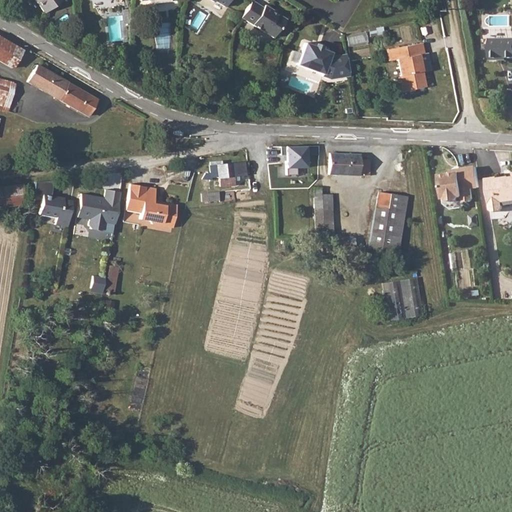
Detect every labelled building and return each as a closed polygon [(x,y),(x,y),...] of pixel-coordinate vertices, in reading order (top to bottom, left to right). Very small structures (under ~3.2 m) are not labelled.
[(34,0),(43,12),(60,0),(34,0)] [(251,1),(240,18),(273,38),(278,30),(280,29),(286,20),(278,15),(276,15),(272,12),(272,11),(264,6),(263,8),(251,1)] [(0,60),(14,68),(24,49),(0,35),(0,60)] [(511,55),(511,35),(489,36),(490,59),(500,59),(500,56),(511,55)] [(330,79),(349,76),(346,54),(332,57),(330,56),(331,53),(322,49),(322,48),(315,45),(315,46),(306,43),(297,64),(322,74),(322,76),(330,79)] [(422,72),(420,57),(422,56),(424,56),(422,44),(388,51),(390,62),(397,61),(403,92),(426,88),(422,72)] [(36,66),(26,82),(86,117),(96,99),(36,66)] [(0,80),(0,110),(5,112),(13,84),(0,80)] [(306,147),(280,148),(280,156),(285,156),(286,176),(297,176),(297,169),(306,168),(306,147)] [(329,154),(328,175),(368,177),(368,160),(358,160),(358,156),(329,154)] [(205,173),(197,185),(199,189),(200,190),(203,190),(210,178),(217,178),(217,188),(232,187),(231,177),(243,176),(242,163),(207,165),(207,174),(205,173)] [(471,190),(479,189),(476,169),(458,172),(459,175),(439,178),(442,201),(445,201),(449,204),(457,202),(460,198),(463,198),(463,201),(466,204),(471,203),(473,200),(471,190)] [(511,200),(511,179),(506,180),(505,178),(495,180),(494,178),(485,179),(489,208),(494,212),(500,211),(503,208),(503,202),(511,200)] [(25,185),(0,184),(0,204),(25,205),(25,185)] [(129,184),(124,211),(138,213),(137,219),(148,221),(148,223),(170,227),(174,206),(163,204),(162,208),(150,206),(153,189),(129,184)] [(114,223),(119,192),(104,189),(102,197),(80,193),(75,216),(88,219),(87,224),(89,228),(99,230),(102,227),(104,221),(114,223)] [(378,192),(368,250),(396,253),(405,196),(378,192)] [(218,193),(199,195),(200,202),(218,201),(218,193)] [(66,226),(71,200),(63,199),(63,197),(42,194),(38,214),(55,217),(54,224),(66,226)] [(319,198),(312,199),(313,238),(331,238),(330,194),(319,194),(319,198)] [(90,291),(103,293),(106,277),(93,275),(90,291)] [(389,320),(423,315),(417,277),(383,282),(389,320)]
